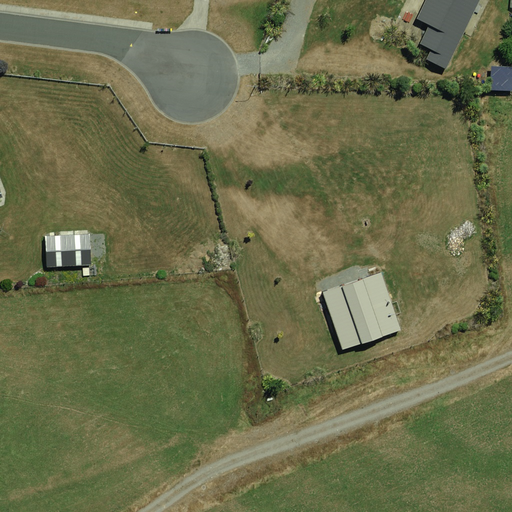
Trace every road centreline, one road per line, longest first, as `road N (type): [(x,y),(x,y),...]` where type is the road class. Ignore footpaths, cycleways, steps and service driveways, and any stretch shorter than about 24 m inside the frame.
road 1 (track): [(149,511),(207,473),(511,354)]
road 2 (residential): [(0,27),(133,46),(188,74)]
